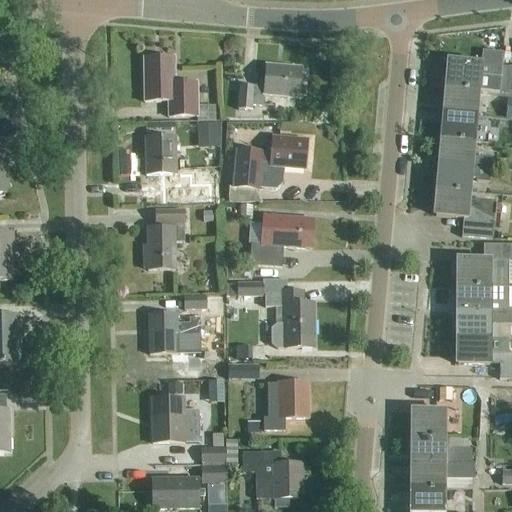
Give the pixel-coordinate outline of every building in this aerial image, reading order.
[(174,60),(143,61),(144,105),(168,104),(168,120),(196,119),(196,108),(196,95),(195,84),(174,84),(174,60)] [(449,65),(446,90),(478,93),(499,95),(499,94),(510,95),(510,94),(511,94),(511,68),(501,68),(501,69),(480,67),(449,65)] [(301,71),(266,68),(264,90),(240,88),(237,113),(251,114),(251,109),(263,110),(264,98),(298,101),(300,85),(305,84),(305,77),(300,76),(301,71)] [(478,93),(446,90),(444,116),(476,119),(478,93)] [(476,119),(444,116),(442,141),(474,144),(476,119)] [(218,126),(196,127),(197,151),(219,150),(218,126)] [(175,140),(145,141),(145,178),(176,178),(175,140)] [(237,151),(236,166),(233,190),(260,192),(260,191),(276,192),(282,186),(284,171),(304,173),(307,143),(272,140),(270,157),(262,156),(262,154),(237,151)] [(474,144),(442,141),(439,167),(490,172),(491,161),(472,159),(474,144)] [(0,153),(0,197),(9,196),(2,168),(4,168),(0,154),(0,153)] [(439,167),(437,193),(469,196),(470,181),(477,181),(476,184),(489,186),(490,172),(439,167)] [(190,189),(170,189),(170,204),(191,204),(190,189)] [(437,193),(435,219),(463,221),(461,240),(491,242),(493,223),(468,210),(469,196),(437,193)] [(156,231),(147,231),(147,248),(142,248),(142,272),(147,272),(147,273),(175,273),(174,246),(184,245),(183,214),(156,215),(156,231)] [(279,250),(312,252),(314,222),(261,219),(259,247),(251,247),(249,266),(277,268),(279,250)] [(0,282),(12,283),(11,236),(0,236),(0,282)] [(482,264),(458,263),(457,290),(502,290),(508,290),(508,286),(511,286),(511,246),(482,247),(482,264)] [(298,294),(287,294),(286,283),(262,283),(262,285),(237,285),(237,286),(226,286),(226,299),(237,299),(237,300),(263,300),(263,297),(265,296),(265,310),(284,310),(284,327),(277,327),(271,332),(271,347),(277,352),(284,352),(314,352),(313,306),(298,306),(298,294)] [(508,316),(508,290),(502,290),(457,290),(457,316),(508,316)] [(183,299),(184,313),(207,313),(207,299),(183,299)] [(511,315),(457,316),(457,342),(489,342),(489,327),(511,327),(511,315)] [(176,317),(148,317),(149,358),(177,357),(201,357),(200,339),(200,321),(189,321),(189,326),(177,326),(176,317)] [(18,319),(0,319),(0,367),(16,367),(16,336),(18,336),(18,319)] [(457,342),(457,368),(499,368),(499,382),(511,382),(511,356),(489,356),(489,342),(457,342)] [(267,388),(268,421),(263,421),(264,434),(284,434),(284,422),(308,422),(308,385),(278,386),(278,388),(267,388)] [(412,414),(412,441),(444,441),(444,424),(452,424),(452,419),(476,419),(477,396),(448,395),(448,405),(441,404),(441,414),(412,414)] [(5,398),(0,397),(0,455),(9,455),(8,413),(5,413),(5,398)] [(184,401),(151,402),(152,446),(199,446),(199,413),(184,413),(184,401)] [(247,426),(247,436),(261,436),(261,426),(247,426)] [(444,441),(412,441),(412,466),(444,466),(444,452),(444,441)] [(226,468),(226,470),(235,470),(235,443),(226,443),(226,450),(226,468)] [(226,468),(226,450),(200,451),(201,466),(202,466),(202,469),(226,468)] [(444,452),(444,466),(470,467),(472,467),(473,452),(444,452)] [(303,502),(302,466),(280,467),(280,455),(241,456),(241,468),(254,468),(255,503),(273,502),(273,503),(275,503),(275,511),(288,511),(288,502),(303,502)] [(470,467),(444,466),(412,466),(412,492),(444,492),(444,483),(470,483),(470,467)] [(226,468),(202,469),(201,469),(201,487),(227,486),(226,470),(226,468)] [(511,473),(502,473),(501,488),(511,487),(511,473)] [(151,482),(151,511),(162,511),(199,511),(198,481),(151,482)] [(412,492),(411,511),(443,511),(444,492),(412,492)]
